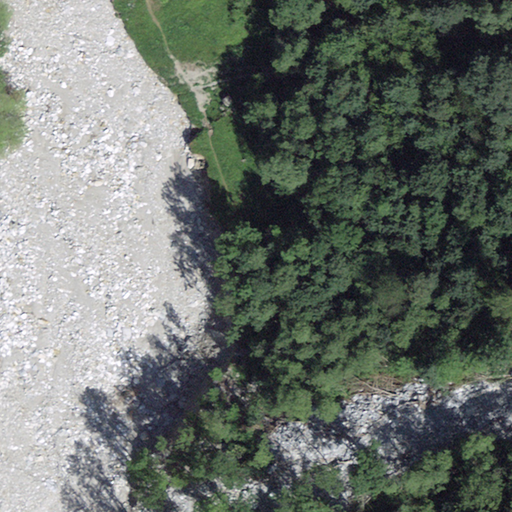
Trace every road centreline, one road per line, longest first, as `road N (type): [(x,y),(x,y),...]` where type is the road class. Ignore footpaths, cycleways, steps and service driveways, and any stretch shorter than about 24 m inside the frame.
road 1 (track): [(41,405),(64,377),(84,321),(110,198),(111,90),(77,0)]
road 2 (unclassified): [(51,511),(48,417),(32,397),(0,381)]
